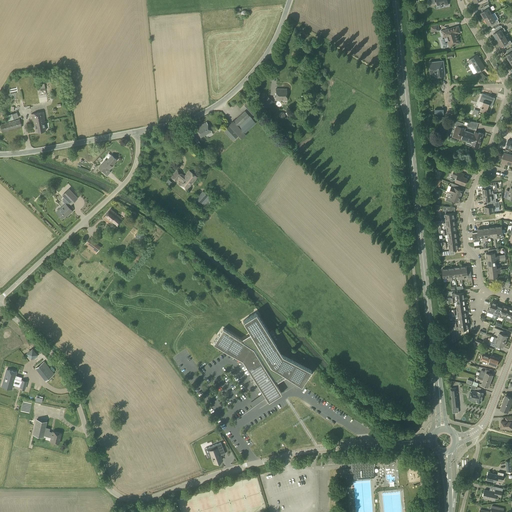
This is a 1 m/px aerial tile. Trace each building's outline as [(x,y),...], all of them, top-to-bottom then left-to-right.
[(484,19),(492,14),(488,8),(490,7),(488,4),(482,8),(484,11),(480,13),(484,19)] [(495,13),(492,14),(484,19),(488,25),(491,23),(493,26),(499,22),(497,19),(498,19),(495,13)] [(497,40),(504,36),(502,32),(506,31),(504,27),(502,28),(501,25),(495,29),(497,32),(493,34),(497,40)] [(460,33),(458,26),(448,30),(448,29),(442,31),(444,37),(447,36),(449,41),(448,42),(449,47),(453,46),(453,45),(459,43),(457,37),(456,34),(460,33)] [(504,36),(497,40),(501,46),(504,44),(506,47),(511,43),(510,41),(508,42),(504,36)] [(484,68),(477,55),(468,61),(470,64),(472,63),(477,72),(484,68)] [(445,76),(443,61),(429,63),(430,73),(435,73),(436,77),(445,76)] [(492,107),(495,98),(491,97),(482,93),(479,101),(483,102),(481,111),(486,112),(488,106),(492,107)] [(268,109),(273,102),(266,96),(256,108),(259,111),(262,108),(263,108),(264,106),(268,109)] [(253,115),(256,112),(247,102),(244,105),(253,115)] [(241,139),(246,135),(244,133),(256,123),(245,111),(223,130),(233,140),(238,135),(241,139)] [(45,131),(44,124),(46,124),(43,113),(31,115),(33,126),(34,126),(36,133),(45,131)] [(0,124),(2,133),(22,127),(19,119),(0,124)] [(474,134),(464,131),(465,129),(463,128),(464,123),(456,121),(455,126),(456,127),(453,135),(454,137),(461,140),(461,139),(467,140),(468,139),(472,140),(471,145),(478,148),(483,134),(478,133),(478,134),(475,133),(474,134)] [(200,138),(211,132),(206,122),(195,129),(200,138)] [(197,146),(200,143),(193,133),(190,135),(197,146)] [(511,165),(511,155),(504,153),(502,161),(506,163),(505,163),(507,164),(507,163),(509,164),(511,165)] [(111,156),(108,154),(106,157),(108,159),(106,161),(105,160),(98,168),(104,173),(107,169),(108,171),(113,165),(112,164),(116,160),(111,155),(111,156)] [(460,173),(454,170),(451,179),(455,181),(464,185),(467,178),(459,175),(460,173)] [(184,177),(177,171),(171,178),(176,182),(179,179),(181,181),(178,184),(186,191),(197,178),(189,171),(184,177)] [(449,192),(460,196),(462,191),(457,189),(458,186),(452,184),(450,189),(449,192)] [(483,195),(492,194),(491,190),(497,189),(496,184),(488,185),(489,188),(482,189),(483,195)] [(68,215),(72,211),(67,206),(70,204),(71,204),(77,198),(68,190),(62,196),(64,198),(62,200),(65,204),(56,212),(62,219),(67,214),(68,215)] [(204,192),(203,191),(199,195),(198,193),(194,197),(204,206),(206,205),(208,206),(213,201),(209,197),(211,195),(206,191),(204,192)] [(458,202),(460,196),(449,192),(447,192),(447,194),(448,195),(446,200),(452,203),(453,200),(458,202)] [(491,203),(496,202),(495,197),(495,193),(492,194),(483,195),(483,201),(489,200),(489,204),(491,203)] [(491,203),(491,206),(484,207),(485,213),(494,212),(493,208),(499,207),(499,202),(496,202),(491,203)] [(115,228),(122,219),(110,209),(103,218),(108,223),(109,223),(115,228)] [(503,236),(503,235),(502,226),(495,227),(497,239),(504,238),(503,236)] [(483,241),(485,241),(483,228),(477,229),(478,233),(472,233),(474,242),(479,242),(479,240),(482,240),(483,241)] [(145,235),(141,233),(140,235),(137,233),(135,238),(141,242),(144,237),(145,235)] [(487,260),(505,257),(505,255),(499,255),(499,256),(495,256),(495,253),(499,252),(498,249),(488,250),(489,253),(486,253),(487,260)] [(487,266),(496,265),(496,261),(500,261),(506,260),(505,257),(487,260),(487,266)] [(460,267),(462,279),(464,279),(464,275),(467,275),(468,278),(471,278),(470,271),(467,271),(466,266),(460,267)] [(508,289),(510,284),(502,280),(500,286),(508,289)] [(464,299),(464,298),(463,293),(455,294),(455,297),(451,298),(450,298),(445,298),(446,304),(447,304),(447,301),(450,301),(452,301),(451,300),(464,299)] [(497,304),(492,301),(488,312),(493,314),(493,315),(492,317),(494,317),(493,319),(495,320),(496,316),(498,310),(495,309),(497,304)] [(505,316),(509,308),(503,306),(501,311),(498,310),(496,316),(499,317),(500,314),(505,316)] [(282,355),(256,313),(243,321),(251,335),(241,341),(223,329),(213,344),(242,359),(269,402),(281,393),(274,381),(279,378),(284,374),(301,386),(311,370),(282,355)] [(450,325),(469,322),(468,319),(467,319),(467,317),(458,318),(458,321),(450,322),(450,325)] [(456,326),(457,330),(461,330),(461,331),(467,330),(466,329),(468,329),(468,326),(469,325),(469,322),(450,325),(450,327),(456,326)] [(497,338),(505,341),(507,336),(502,334),(503,331),(495,328),(494,331),(497,332),(496,335),(498,336),(497,338)] [(497,338),(494,337),(492,342),(490,341),(488,344),(497,347),(498,345),(503,347),(505,341),(497,338)] [(462,361),(466,351),(459,347),(453,362),(461,363),(462,361)] [(482,354),(480,360),(482,361),(480,367),(486,368),(488,364),(496,367),(499,359),(491,356),(490,357),(482,354)] [(44,361),(35,368),(39,373),(48,366),(44,361)] [(17,372),(6,369),(1,387),(12,390),(14,382),(20,383),(19,387),(25,389),(27,381),(21,380),(21,381),(15,379),(17,372)] [(484,378),(490,381),(491,381),(492,378),(491,378),(493,375),(480,370),(479,373),(485,375),(484,378)] [(490,381),(484,378),(478,376),(477,379),(480,381),(481,379),(483,380),(481,385),(488,387),(490,381)] [(478,392),(472,391),(470,400),(476,401),(476,402),(481,403),(483,393),(478,392)] [(508,412),(511,400),(511,397),(505,395),(500,409),(508,412)] [(109,401),(89,405),(92,419),(112,414),(109,401)] [(501,428),(511,427),(511,421),(511,417),(507,417),(507,421),(501,421),(501,428)] [(53,433),(44,431),(43,436),(52,437),(51,441),(59,443),(61,433),(53,431),(53,433)] [(217,448),(209,451),(214,463),(222,460),(217,448)] [(350,479),(374,477),(373,460),(352,461),(352,469),(346,469),(346,473),(344,474),(344,477),(346,477),(347,484),(350,483),(350,479)] [(503,476),(504,473),(498,472),(497,474),(488,472),(487,480),(496,482),(496,480),(502,482),(503,476)] [(501,497),(502,491),(503,488),(496,487),(496,489),(495,492),(485,490),(483,498),(495,500),(496,495),(501,497)]
